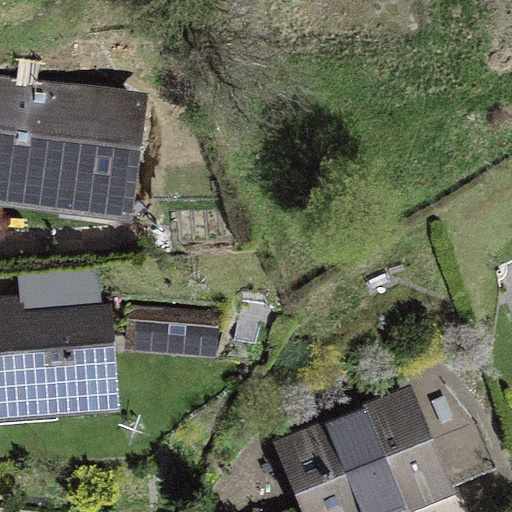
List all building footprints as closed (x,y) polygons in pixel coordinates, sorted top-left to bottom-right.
[(281,0),(281,41),(418,33),(415,0),(281,0)] [(0,82),(0,207),(135,226),(148,104),(0,82)] [(22,297),(0,299),(0,424),(122,414),(111,308),(24,314),(22,297)] [(128,307),(126,352),(217,360),(220,314),(128,307)] [(410,387),(273,443),(302,511),(419,511),(456,497),(410,387)]
